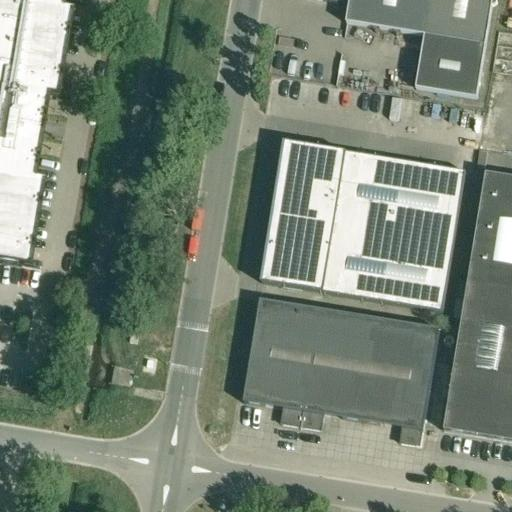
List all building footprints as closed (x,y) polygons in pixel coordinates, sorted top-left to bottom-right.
[(0,0),(0,264),(29,270),(44,187),(33,185),(48,98),(57,99),(71,12),(62,11),(64,0),(0,0)] [(314,0),(350,6),(346,25),(372,29),(375,34),(380,31),(393,33),(396,38),(401,34),(425,38),(416,91),(477,101),(493,7),(497,4),(494,0),(314,0)] [(264,285),(443,314),(466,174),(286,145),(264,285)] [(463,319),(444,433),(511,444),(511,179),(486,176),(468,283),(463,319)] [(468,283),(459,282),(453,318),(463,319),(468,283)] [(324,417),(424,433),(440,332),(261,303),(244,404),(285,411),(282,427),(301,430),(301,431),(302,431),(302,430),(322,433),(324,417)] [(424,434),(403,430),(400,447),(416,449),(416,448),(421,448),(424,434)]
